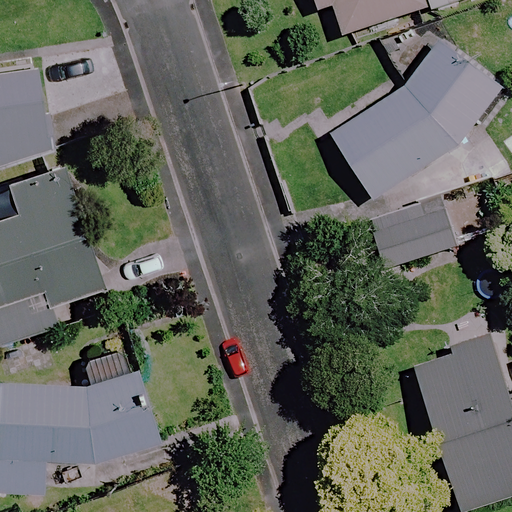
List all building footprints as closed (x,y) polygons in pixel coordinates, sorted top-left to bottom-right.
[(315,0),(320,16),(336,11),(344,39),(473,0),(315,0)] [(371,202),(401,182),(420,211),(502,158),(483,129),(497,120),(446,41),(396,74),(407,92),(332,141),(371,202)] [(0,62),(0,171),(56,151),(52,121),(50,101),(44,57),(0,62)] [(92,240),(71,172),(0,193),(0,346),(57,330),(49,302),(105,285),(92,240)] [(470,511),(511,499),(511,393),(496,341),(415,367),(460,511),(470,511)] [(142,410),(142,381),(85,379),(84,387),(0,384),(0,494),(41,496),(43,455),(154,458),(155,410),(142,410)]
